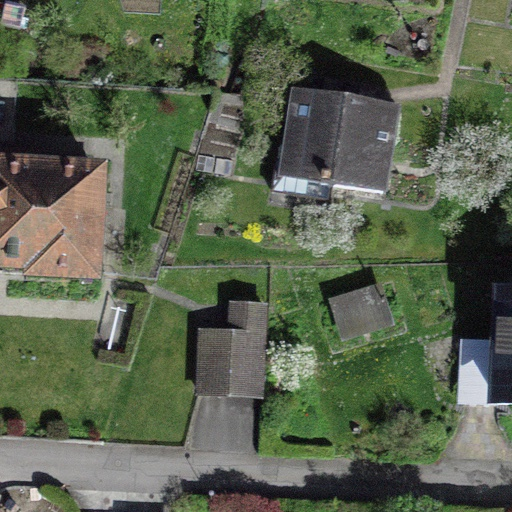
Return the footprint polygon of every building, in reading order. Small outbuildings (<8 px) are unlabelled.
[(396,108),(298,93),(284,177),(383,194),(396,108)] [(41,157),(0,155),(0,264),(34,266),(33,273),(92,276),(98,176),(40,173),(41,157)] [(347,332),(385,321),(377,292),(338,303),(347,332)] [(511,299),(502,299),(500,348),(467,346),(464,402),(511,403),(511,299)] [(201,393),(260,396),(264,307),(233,306),(232,335),(203,334),(201,393)]
